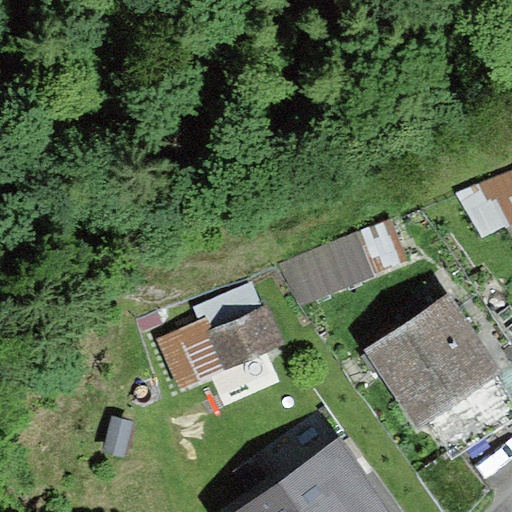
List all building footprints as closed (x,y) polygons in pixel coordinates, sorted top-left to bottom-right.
[(511,175),(457,196),(484,237),(511,224),(511,175)] [(391,223),(282,261),(299,308),(408,270),(391,223)] [(511,398),(451,304),(369,356),(420,435),(429,430),(450,463),(511,423),(511,398)] [(213,334),(208,322),(160,344),(183,393),(287,346),(269,308),(213,334)] [(384,511),(339,448),(248,511),(384,511)]
